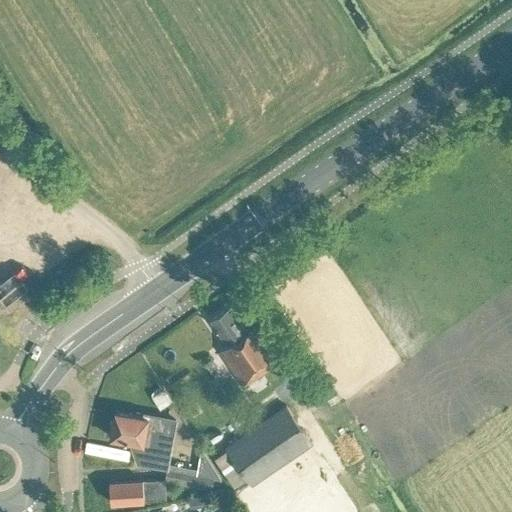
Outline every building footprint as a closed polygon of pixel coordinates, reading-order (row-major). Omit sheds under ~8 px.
[(268,310),(253,289),(231,304),(245,325),(268,310)] [(246,384),(285,356),(259,322),(248,330),(229,306),(210,319),(229,344),(221,350),(246,384)] [(286,403),(212,455),(234,486),(247,477),(252,484),(312,442),(286,403)] [(166,466),(175,418),(136,411),(136,414),(116,410),(114,418),(113,421),(110,421),(108,432),(111,432),(110,436),(130,439),(130,442),(140,444),(137,461),(166,466)] [(167,466),(165,477),(165,480),(181,483),(212,489),(214,475),(202,473),(170,467),(167,466)] [(165,477),(109,481),(110,501),(166,497),(165,480),(165,477)] [(258,511),(251,497),(228,509),(224,502),(204,511),(222,511),(225,511),(258,511)] [(151,511),(158,511),(175,506),(172,498),(149,506),(151,511)]
